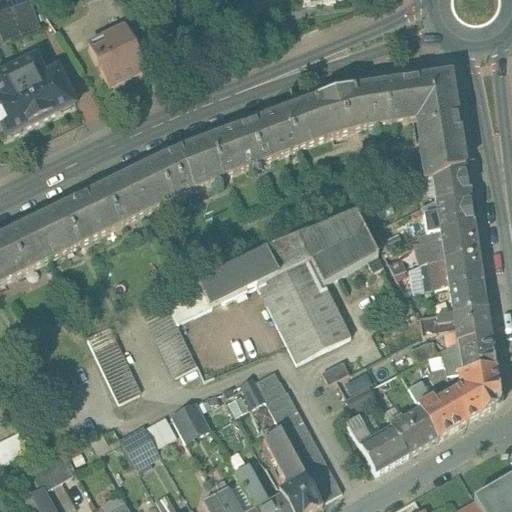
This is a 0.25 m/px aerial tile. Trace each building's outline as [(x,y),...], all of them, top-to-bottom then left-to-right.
[(0,35),(2,43),(40,33),(31,0),(8,0),(0,2),(0,35)] [(124,31),(88,49),(109,91),(145,74),(124,31)] [(64,56),(54,36),(43,42),(53,62),(64,56)] [(57,72),(38,81),(38,80),(28,84),(29,86),(23,88),(41,125),(61,115),(61,116),(71,111),(71,110),(76,108),(57,72)] [(12,77),(0,83),(0,127),(7,141),(11,139),(12,140),(22,135),(21,134),(41,125),(23,88),(23,89),(22,88),(18,90),(12,77)] [(418,122),(457,117),(451,78),(384,89),(390,127),(407,125),(407,124),(418,122)] [(384,89),(354,93),(315,104),(285,115),(299,153),(325,143),(363,132),(390,127),(384,89)] [(285,115),(210,144),(224,181),(299,153),(285,115)] [(457,117),(418,122),(422,151),(420,151),(425,187),(432,184),(465,170),(457,117)] [(178,156),(127,180),(145,217),(191,195),(224,182),(224,181),(210,144),(178,156)] [(465,170),(432,184),(435,206),(470,201),(465,170)] [(127,180),(32,227),(50,264),(145,217),(127,180)] [(470,201),(435,206),(437,217),(423,220),(426,238),(440,235),(474,230),(470,201)] [(355,216),(266,254),(267,256),(278,279),(257,289),(265,306),(297,368),(351,341),(325,289),(367,266),(373,276),(383,270),(355,216)] [(32,227),(0,242),(0,288),(50,264),(32,227)] [(440,235),(441,242),(428,245),(431,265),(444,263),(478,257),(474,230),(440,235)] [(267,256),(196,289),(208,314),(246,295),(257,289),(278,279),(267,256)] [(478,257),(444,263),(449,290),(482,285),(478,257)] [(482,285),(449,290),(453,318),(487,313),(482,285)] [(265,306),(257,289),(246,295),(256,310),(265,306)] [(164,304),(143,314),(175,380),(196,370),(164,304)] [(487,313),(453,318),(456,334),(457,346),(491,341),(487,313)] [(453,318),(420,323),(423,340),(456,334),(453,318)] [(140,397),(108,331),(87,341),(119,407),(140,397)] [(491,341),(457,346),(442,354),(445,366),(435,371),(437,381),(458,377),(496,371),(491,341)] [(425,346),(412,354),(418,367),(432,359),(425,346)] [(344,365),(323,376),(329,388),(350,377),(344,365)] [(496,371),(458,377),(461,390),(450,397),(467,426),(495,410),(497,408),(498,406),(499,405),(500,402),(500,400),(496,371)] [(342,496),(287,395),(286,395),(281,385),(280,386),(274,376),(255,386),(265,405),(280,433),(305,479),(321,507),(342,496)] [(255,386),(253,382),(241,389),(253,411),(265,405),(255,386)] [(450,397),(435,405),(433,401),(430,402),(421,386),(409,393),(418,409),(418,408),(438,443),(467,426),(450,397)] [(370,392),(346,404),(352,415),(376,402),(370,392)] [(196,407),(171,420),(185,447),(210,433),(196,407)] [(421,413),(391,431),(392,432),(408,460),(409,460),(438,444),(438,443),(421,413)] [(166,420),(145,432),(156,452),(177,441),(166,420)] [(370,439),(360,422),(347,429),(360,451),(373,443),(370,439)] [(145,432),(121,445),(135,469),(158,456),(156,452),(145,432)] [(373,443),(360,451),(375,479),(408,460),(392,432),(381,438),(373,443)] [(305,479),(280,433),(264,442),(289,489),(305,479)] [(379,434),(370,439),(373,443),(381,438),(379,434)] [(18,436),(0,444),(0,470),(25,460),(28,456),(18,436)] [(61,458),(27,472),(39,493),(42,497),(43,497),(73,480),(61,458)] [(258,511),(267,507),(252,479),(240,485),(255,511),(258,511)] [(289,489),(279,494),(282,499),(289,511),(317,511),(322,509),(321,507),(305,479),(289,489)] [(511,511),(511,481),(474,503),(476,507),(478,511),(511,511)] [(238,511),(223,485),(212,491),(217,499),(216,500),(222,511),(238,511)] [(54,511),(51,507),(50,508),(43,497),(42,497),(39,493),(21,503),(25,511),(54,511)] [(161,511),(177,511),(166,496),(156,504),(161,511)] [(267,507),(258,511),(289,511),(282,499),(267,507)] [(222,511),(216,500),(205,506),(208,511),(222,511)]
